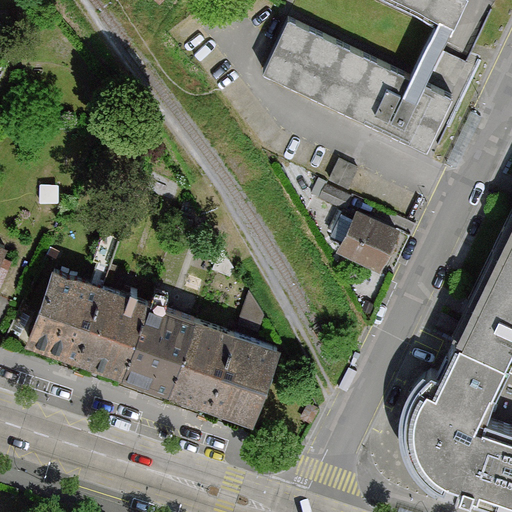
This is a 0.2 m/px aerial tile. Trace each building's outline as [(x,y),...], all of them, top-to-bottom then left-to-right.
[(398,0),(438,19),(434,27),(411,75),(288,17),(264,68),(426,145),(450,94),(422,81),(460,0),(398,0)] [(328,179),(348,189),(360,165),(340,155),(328,179)] [(344,201),(335,223),(347,228),(355,205),(344,201)] [(397,225),(357,206),(337,249),(378,267),(397,225)] [(511,207),(468,300),(452,333),(456,335),(508,360),(511,361),(511,207)] [(0,287),(13,256),(1,251),(5,242),(0,239),(0,287)] [(67,350),(94,277),(90,275),(54,262),(26,335),(67,350)] [(67,350),(113,367),(140,294),(103,280),(94,277),(67,350)] [(140,294),(113,367),(163,386),(190,313),(162,302),(150,297),(140,294)] [(231,328),(190,313),(163,386),(203,401),(231,328)] [(277,345),(231,328),(203,401),(250,418),(277,345)] [(511,425),(486,416),(508,360),(456,335),(439,369),(430,367),(414,385),(409,397),(404,416),(404,435),(417,464),(427,476),(444,485),(447,475),(462,479),(458,492),(511,508),(511,425)]
